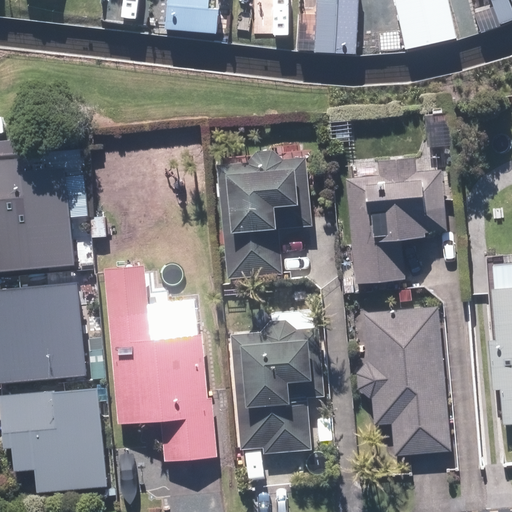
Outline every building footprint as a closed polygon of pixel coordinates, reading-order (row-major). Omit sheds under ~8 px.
[(150,0),(117,0),(117,11),(149,13),(150,0)] [(167,0),(165,28),(216,34),(219,8),(206,7),(206,0),(167,0)] [(289,2),(261,0),(250,0),(250,19),(253,19),(252,39),(287,41),(289,2)] [(356,0),(319,0),(318,51),(355,52),(356,0)] [(425,0),(418,0),(395,4),(399,26),(413,23),(416,43),(432,40),(425,0)] [(472,0),(486,39),(504,32),(501,22),(511,18),(511,10),(508,0),(472,0)] [(254,160),(254,167),(225,168),(232,282),(286,279),(283,234),(316,232),(312,161),(285,163),(285,158),(254,160)] [(384,181),(351,183),(360,288),(409,283),(406,246),(431,244),(431,238),(451,236),(445,174),(422,176),(421,161),(382,165),(384,181)] [(110,274),(122,428),(164,424),(168,464),(223,460),(218,402),(212,402),(207,342),(156,346),(150,270),(110,274)] [(0,286),(0,297),(7,382),(83,375),(74,280),(0,286)] [(357,280),(346,281),(347,296),(358,296),(357,280)] [(241,288),(224,290),(225,299),(242,298),(241,288)] [(415,292),(402,294),(403,305),(415,305),(415,292)] [(511,293),(498,295),(501,346),(493,346),(496,394),(506,393),(508,431),(511,430),(511,293)] [(371,363),(360,377),(361,391),(372,401),(376,400),(379,429),(396,428),(399,461),(455,455),(442,311),(367,317),(371,363)] [(316,455),(313,402),(329,401),(324,331),(301,333),(289,323),(278,324),(267,337),(236,339),(244,454),(267,452),(267,458),(316,455)] [(7,394),(12,447),(20,447),(22,471),(43,469),(45,489),(107,484),(99,386),(7,394)]
